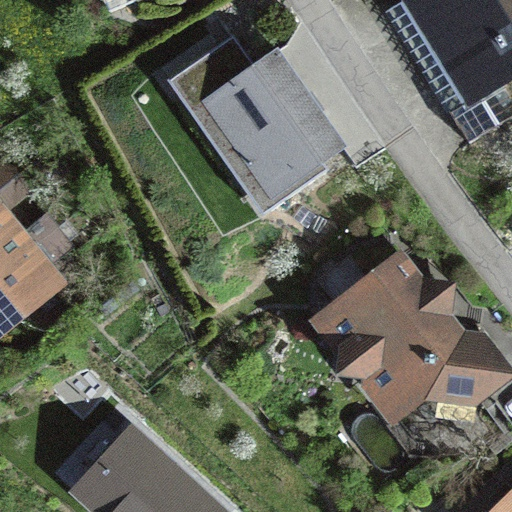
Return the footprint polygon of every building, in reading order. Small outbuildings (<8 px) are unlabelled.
[(465,127),(511,99),(511,53),(480,0),(426,0),(400,16),(465,127)] [(267,219),(350,159),(276,57),(193,116),(267,219)] [(0,328),(51,287),(0,224),(0,328)] [(411,448),(500,381),(403,253),(313,320),(411,448)] [(128,404),(72,465),(123,511),(219,511),(231,499),(128,404)]
